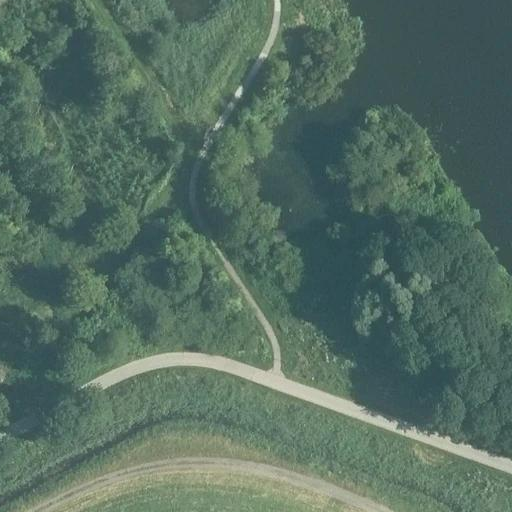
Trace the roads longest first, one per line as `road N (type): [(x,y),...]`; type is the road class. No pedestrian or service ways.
road 1 (unclassified): [(511,467),(210,360),(149,364),(0,443)]
road 2 (track): [(380,511),(286,476),(186,461),(119,475),(38,511)]
road 3 (track): [(389,422),(398,345),(449,314),(451,258),(465,243)]
road 4 (unknown): [(102,0),(198,160)]
